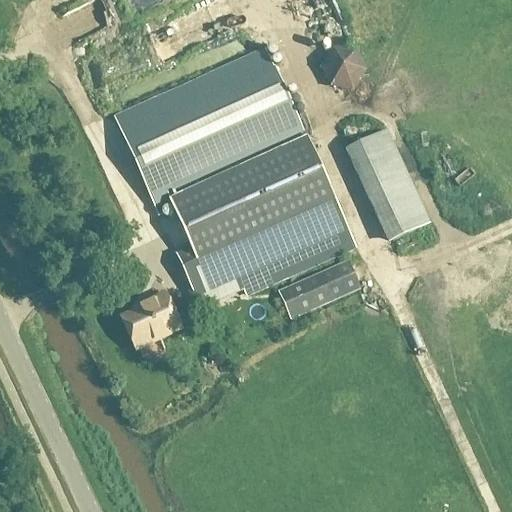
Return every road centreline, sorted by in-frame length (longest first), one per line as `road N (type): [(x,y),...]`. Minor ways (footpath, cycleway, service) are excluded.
road 1 (track): [(494,511),(323,134)]
road 2 (unclassified): [(90,511),(0,323)]
road 3 (track): [(511,224),(389,281)]
